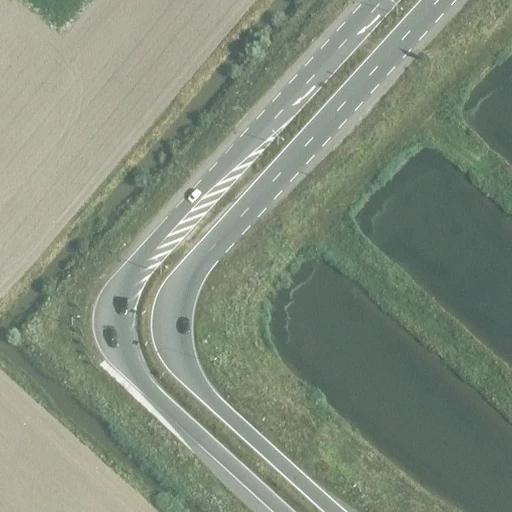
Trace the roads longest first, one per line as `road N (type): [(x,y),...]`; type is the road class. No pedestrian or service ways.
road 1 (motorway): [(382,0),(124,275),(109,315),(124,366),(281,511)]
road 2 (motorway): [(333,511),(189,376),(170,317),(184,280),(439,0)]
